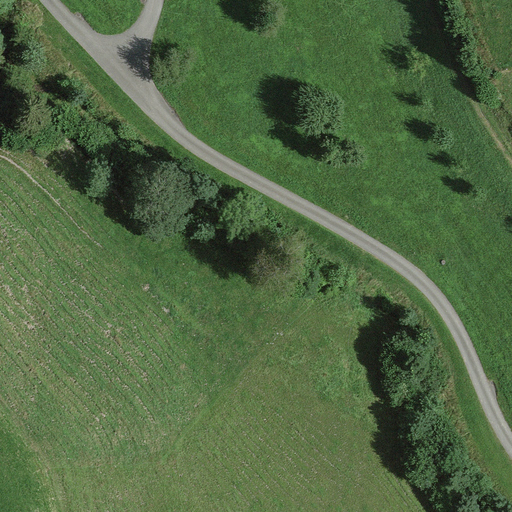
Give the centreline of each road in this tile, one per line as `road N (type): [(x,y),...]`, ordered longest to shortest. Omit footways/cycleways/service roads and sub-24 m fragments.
road 1 (track): [(49,0),(189,142),(411,271),(448,310),(511,441)]
road 2 (track): [(511,147),(480,99),(435,0)]
